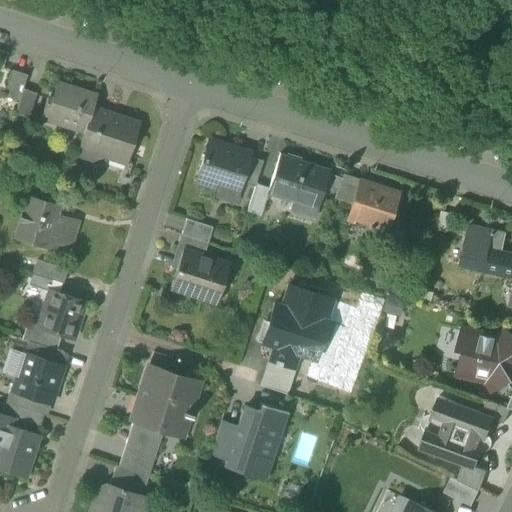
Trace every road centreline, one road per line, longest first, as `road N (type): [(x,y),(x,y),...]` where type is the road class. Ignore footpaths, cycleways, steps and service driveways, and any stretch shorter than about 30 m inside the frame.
road 1 (residential): [(197,90),(55,511)]
road 2 (residential): [(197,90),(511,190)]
road 3 (residential): [(0,25),(197,90)]
